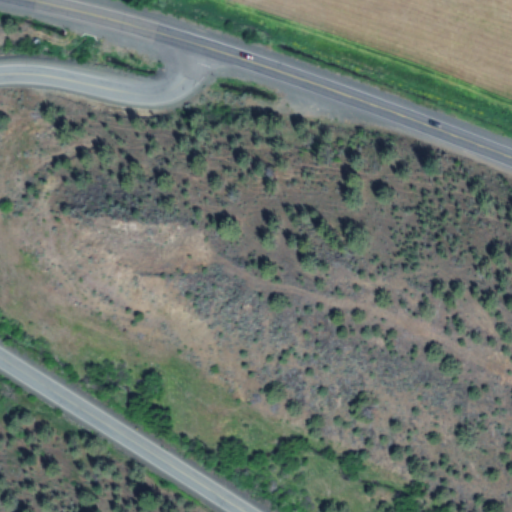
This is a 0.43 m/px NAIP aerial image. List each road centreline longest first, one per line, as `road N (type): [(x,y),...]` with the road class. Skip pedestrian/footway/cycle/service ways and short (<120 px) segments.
road 1 (secondary): [(247,511),(0,360),(42,77),(123,90),(172,82),(196,45)]
road 2 (primary): [(59,0),(511,155)]
